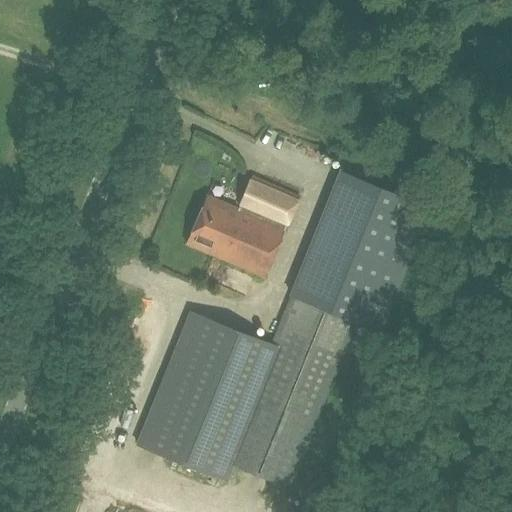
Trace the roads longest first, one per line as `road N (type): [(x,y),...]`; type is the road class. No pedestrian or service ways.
road 1 (tertiary): [(0,436),(165,0)]
road 2 (track): [(0,53),(130,93)]
